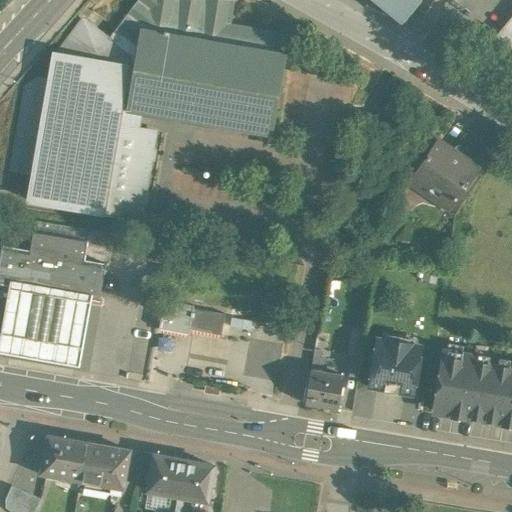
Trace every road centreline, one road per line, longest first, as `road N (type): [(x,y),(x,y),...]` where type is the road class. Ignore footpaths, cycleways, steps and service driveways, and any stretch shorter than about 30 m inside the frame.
road 1 (tertiary): [(350,447),(0,385)]
road 2 (residential): [(511,122),(316,0)]
road 3 (tertiary): [(511,471),(350,447)]
